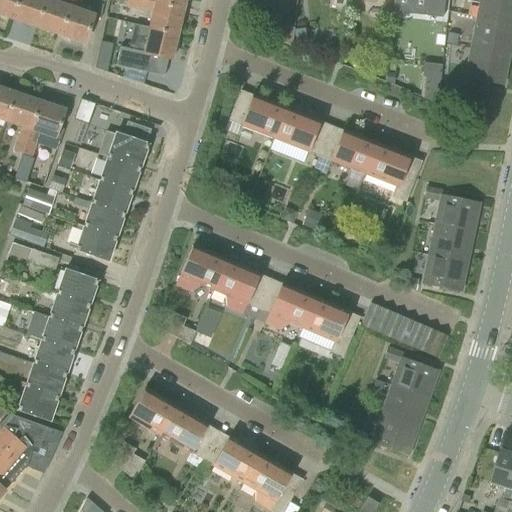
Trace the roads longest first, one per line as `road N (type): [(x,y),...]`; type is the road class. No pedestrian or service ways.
road 1 (residential): [(455,318),(165,207)]
road 2 (residential): [(434,138),(214,52)]
road 3 (residential): [(316,454),(121,341)]
road 4 (residential): [(193,116),(0,51)]
road 5 (tertiary): [(472,396),(511,236)]
road 6 (residential): [(121,341),(165,207)]
road 7 (residential): [(71,464),(121,341)]
road 8 (tertiary): [(424,511),(472,396)]
